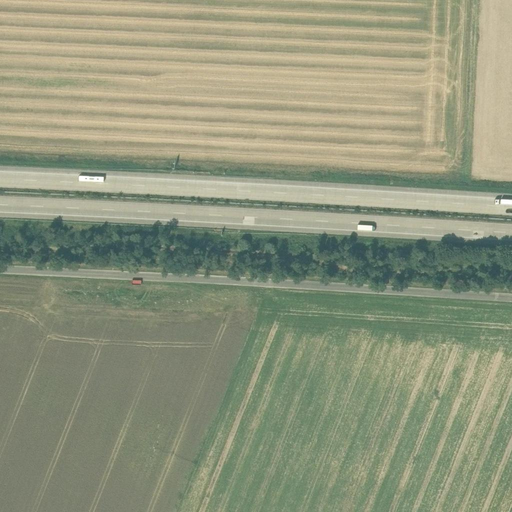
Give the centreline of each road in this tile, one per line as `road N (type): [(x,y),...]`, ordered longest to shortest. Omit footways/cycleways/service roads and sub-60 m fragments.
road 1 (motorway): [(0,204),(511,233)]
road 2 (motorway): [(511,207),(0,179)]
road 3 (unclassified): [(0,279),(511,303)]
